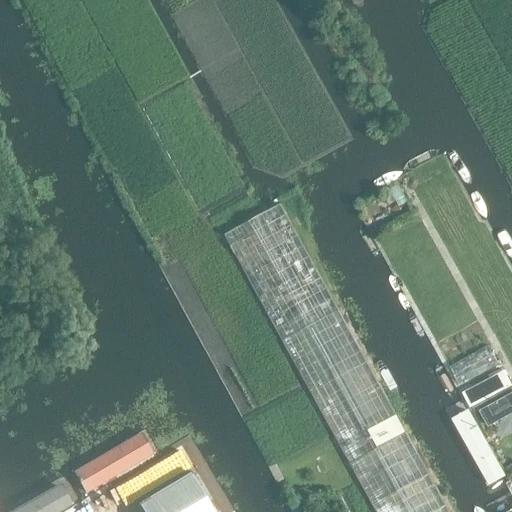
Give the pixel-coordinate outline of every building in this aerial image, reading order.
[(418,151),(399,161),(404,171),(423,161),(418,151)] [(375,511),(447,511),(280,205),(223,236),(375,511)] [(397,283),(366,227),(353,234),(384,290),(397,283)] [(459,387),(498,364),(487,346),(449,367),(459,387)] [(486,407),(511,393),(511,390),(502,371),(462,393),(473,414),(477,412),(482,419),(490,415),(486,407)] [(502,482),(467,414),(452,421),(488,488),(502,482)]
